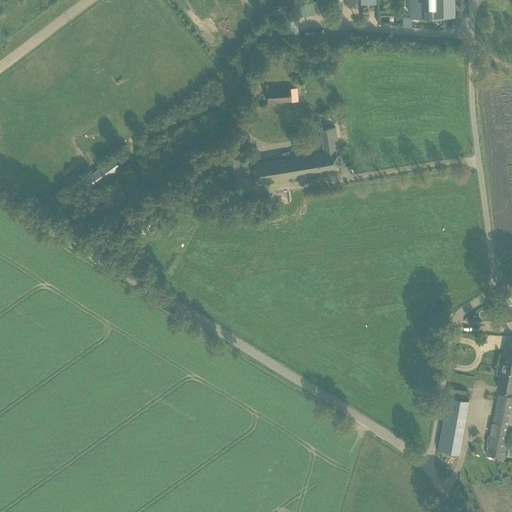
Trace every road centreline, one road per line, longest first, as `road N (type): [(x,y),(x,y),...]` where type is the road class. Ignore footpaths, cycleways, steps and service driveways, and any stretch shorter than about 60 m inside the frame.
road 1 (track): [(427,467),(0,199)]
road 2 (track): [(493,272),(473,104),(476,0)]
road 3 (unclassified): [(449,511),(427,467),(450,338),(459,316),(492,291),(493,272)]
road 4 (unknown): [(448,21),(364,30),(348,20),(347,0)]
